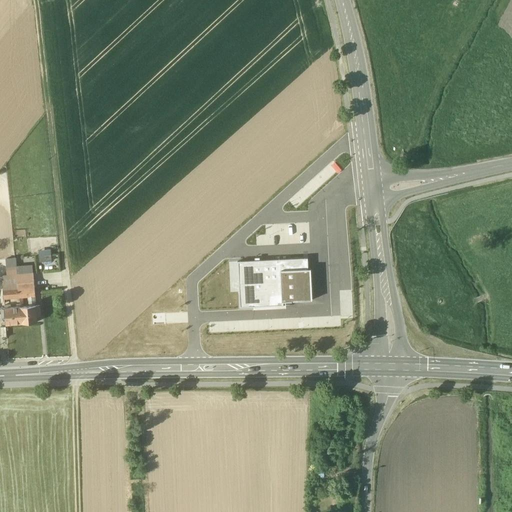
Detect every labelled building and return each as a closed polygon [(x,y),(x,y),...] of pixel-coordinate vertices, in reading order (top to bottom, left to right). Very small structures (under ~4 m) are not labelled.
[(52,249),(40,249),(40,260),(52,260),(52,249)] [(308,257),(237,261),(240,308),(283,305),(283,301),(313,300),(311,269),(309,269),(308,257)] [(34,273),(18,274),(19,297),(35,296),(35,287),(34,273)] [(18,274),(2,276),(4,298),(19,297),(18,274)] [(36,306),(21,307),(22,323),(38,322),(37,315),(36,306)] [(21,307),(5,308),(6,317),(6,325),(22,323),(21,307)]
